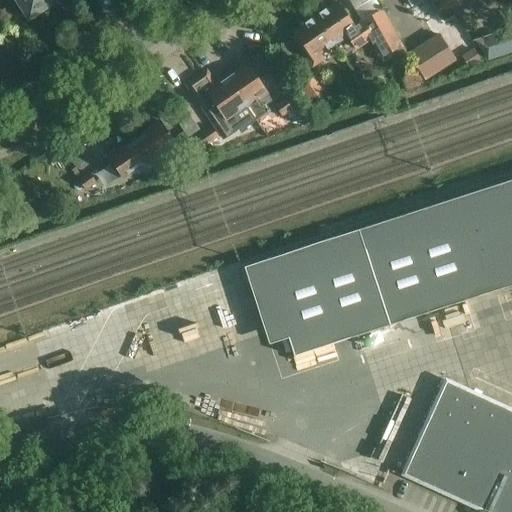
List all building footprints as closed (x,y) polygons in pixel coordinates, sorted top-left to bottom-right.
[(16,0),(28,18),(31,16),(34,17),(40,13),(40,10),(52,3),(50,0),(16,0)] [(427,0),(433,8),(434,8),(444,1),(442,0),(427,0)] [(445,0),(444,1),(450,10),(460,3),(458,0),(445,0)] [(434,8),(440,17),(450,10),(444,1),(434,8)] [(317,16),(315,18),(334,44),(348,34),(356,47),(370,37),(362,24),(356,29),(337,2),(326,10),(322,7),(316,12),(317,16)] [(402,47),(382,11),(361,22),(362,24),(370,37),(382,58),(402,47)] [(297,46),(311,66),(316,65),(326,59),(322,53),(334,44),(315,18),(295,32),(302,43),(297,46)] [(424,81),(455,61),(438,34),(407,54),(424,81)] [(489,40),(476,45),(487,61),(496,58),(489,40)] [(235,69),(223,77),(245,108),(256,100),(262,108),(270,102),(264,95),(265,94),(245,67),(237,72),(235,69)] [(329,95),(313,71),(293,84),(309,108),(329,95)] [(255,123),(245,108),(223,77),(213,84),(205,73),(184,88),(213,129),(215,128),(224,141),(239,131),(240,133),(255,123)] [(281,117),(292,110),(284,99),(273,106),(281,117)] [(191,142),(199,152),(207,146),(206,144),(200,137),(199,135),(187,116),(175,124),(189,144),(191,142)] [(146,133),(134,141),(150,165),(162,157),(160,153),(172,144),(156,121),(144,130),(146,133)] [(206,144),(207,146),(218,138),(211,127),(199,135),(200,137),(206,144)] [(150,165),(134,141),(122,150),(120,147),(107,156),(123,179),(136,170),(138,173),(150,165)] [(103,194),(89,173),(79,180),(84,189),(76,195),(80,202),(103,194)] [(398,468),(491,511),(511,511),(511,201),(269,280),(294,356),(511,285),(511,409),(442,376),(398,468)] [(207,313),(223,309),(210,258),(168,268),(170,274),(157,277),(171,333),(187,329),(176,285),(186,283),(189,299),(203,296),(207,313)] [(155,296),(149,278),(115,290),(133,339),(145,335),(137,309),(146,306),(143,300),(155,296)] [(269,343),(286,336),(282,326),(265,333),(269,343)]
